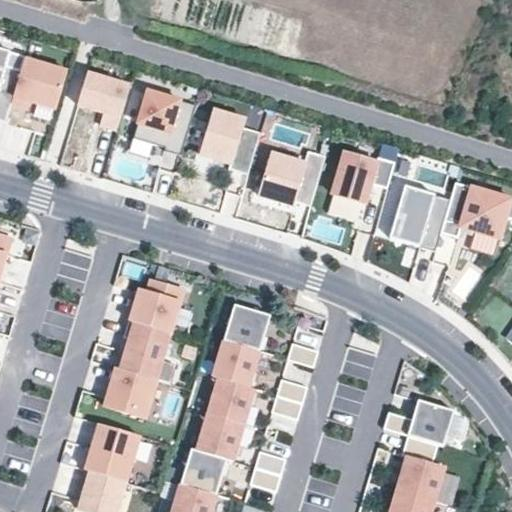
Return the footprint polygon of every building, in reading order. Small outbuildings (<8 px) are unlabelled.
[(9,100),(22,55),(0,48),(0,119),(3,121),(9,100)] [(65,67),(22,55),(9,100),(25,104),(27,97),(54,105),(65,67)] [(101,129),(116,133),(128,91),(86,78),(77,109),(105,117),(101,129)] [(164,152),(181,157),(196,106),(148,92),(133,139),(156,146),(158,141),(167,143),(165,148),(164,152)] [(248,176),(260,134),(242,128),(245,120),(214,111),(201,156),(230,165),(229,170),(248,176)] [(294,202),(311,207),(326,157),(308,152),(304,164),(272,154),(259,197),(293,207),(294,202)] [(377,163),(344,154),(332,195),(366,205),(372,185),(387,190),(395,164),(378,158),(377,163)] [(450,201),(441,233),(458,238),(461,228),(500,240),(506,218),(511,219),(511,199),(456,183),(450,201)] [(441,233),(450,201),(405,188),(390,239),(435,252),(441,233)] [(0,276),(11,239),(0,235),(0,276)] [(151,282),(147,294),(140,291),(130,323),(170,334),(183,291),(151,282)] [(235,306),(224,342),(260,353),(271,317),(235,306)] [(157,381),(170,334),(130,323),(129,322),(124,339),(129,340),(121,370),(157,381)] [(260,353),(224,342),(213,378),(219,380),(227,382),(249,389),(260,353)] [(318,352),(292,344),(287,361),(313,369),(318,352)] [(145,420),(157,381),(121,370),(117,369),(105,408),(145,420)] [(219,380),(208,416),(244,426),(254,390),(249,389),(227,382),(219,380)] [(276,397),(303,405),(308,388),(281,380),(276,397)] [(298,421),(303,405),(276,397),(272,414),(298,421)] [(438,446),(444,448),(454,412),(418,402),(413,421),(389,414),(384,430),(408,437),(438,446)] [(197,452),(227,461),(233,462),(244,426),(208,416),(197,452)] [(100,425),(86,472),(126,484),(140,437),(100,425)] [(438,446),(408,437),(402,457),(407,458),(397,491),(435,503),(445,469),(432,465),(438,446)] [(192,450),(181,486),(217,497),(227,461),(197,452),(192,450)] [(255,469),(281,477),(286,460),(260,452),(255,469)] [(276,493),(281,477),(255,469),(250,485),(276,493)] [(118,511),(126,484),(86,472),(81,487),(86,488),(83,496),(79,511),(82,511),(118,511)] [(181,486),(173,511),(211,511),(217,497),(181,486)] [(432,511),(435,503),(397,491),(391,511),(432,511)]
